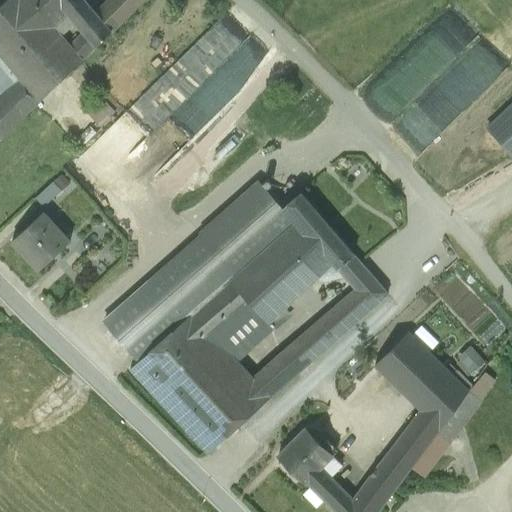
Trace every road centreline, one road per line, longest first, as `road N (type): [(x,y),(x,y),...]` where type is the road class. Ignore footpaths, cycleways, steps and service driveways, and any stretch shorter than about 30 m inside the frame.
road 1 (unclassified): [(511,298),(243,0)]
road 2 (residential): [(0,286),(233,511)]
